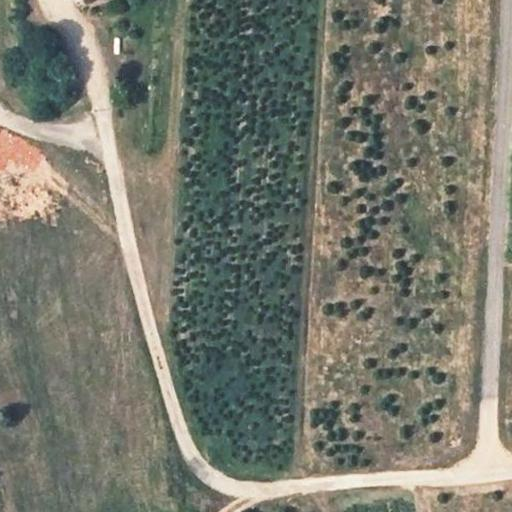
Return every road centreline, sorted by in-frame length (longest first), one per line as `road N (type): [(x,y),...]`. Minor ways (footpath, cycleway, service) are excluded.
road 1 (residential): [(98,144),(129,281),(181,446),(207,479),(246,489),(511,467)]
road 2 (track): [(484,469),(510,0)]
road 3 (residential): [(98,144),(77,43),(48,0)]
